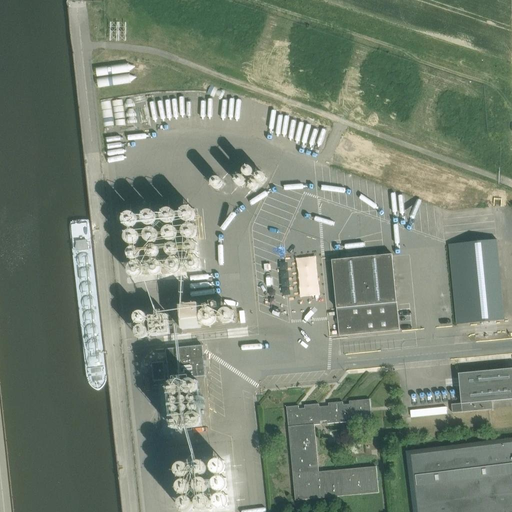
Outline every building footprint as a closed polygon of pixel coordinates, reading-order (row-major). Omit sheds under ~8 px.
[(187,272),(198,268),(198,264),(200,258),(204,246),(204,244),(194,240),(185,240),(185,237),(182,227),(178,227),(166,231),(162,230),(154,230),(142,234),(140,240),(131,240),(130,257),(142,261),(134,264),(132,270),(135,277),(140,277),(148,275),(149,271),(154,269),(164,273),(168,271),(170,265),(172,271),(187,272)] [(497,240),(450,244),(458,325),(505,320),(497,240)] [(333,260),(339,326),(340,336),(400,330),(399,320),(393,254),(333,260)] [(183,333),(183,330),(202,328),(199,303),(180,305),(180,311),(167,312),(167,316),(150,317),(152,336),(183,333)] [(166,349),(167,362),(169,379),(207,375),(205,359),(204,344),(166,349)] [(511,368),(459,374),(460,384),(462,403),(452,404),(453,412),(489,409),(493,409),(492,401),(511,399),(511,368)] [(319,471),(315,425),(321,424),(321,421),(328,421),(328,423),(348,421),(348,420),(351,420),(352,421),(372,419),(371,409),(370,399),(350,401),(350,404),(345,405),(345,403),(343,403),(343,402),(329,403),(329,405),(328,405),(328,406),(321,407),(321,405),(320,406),(319,404),(305,405),(305,407),(304,407),(304,409),(299,409),(299,406),(287,407),(289,427),(296,500),(379,492),(377,466),(319,471)] [(511,511),(511,438),(407,451),(414,511),(511,511)]
